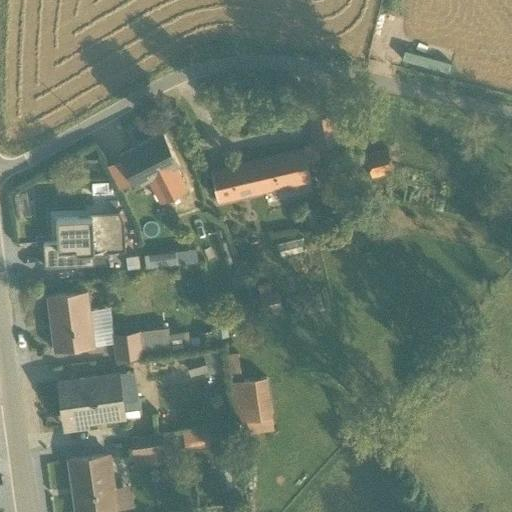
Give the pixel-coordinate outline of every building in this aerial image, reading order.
[(333,114),(333,113),(308,119),(313,143),(303,146),(307,163),(319,160),(316,149),(339,143),(333,114)] [(162,133),(118,156),(135,189),(179,166),(162,133)] [(210,171),(218,203),(310,182),(303,149),(210,171)] [(392,167),(388,149),(364,155),(371,181),(385,177),(383,169),(392,167)] [(29,192),(15,193),(18,213),(31,212),(29,192)] [(307,210),(309,227),(321,225),(318,208),(307,210)] [(91,218),(56,220),(57,243),(42,244),(44,267),(105,264),(104,253),(123,252),(121,222),(116,213),(91,215),(91,218)] [(197,246),(145,254),(147,267),(199,259),(197,246)] [(267,285),(256,287),(259,299),(251,301),(254,312),(262,310),(263,314),(280,310),(275,293),(270,294),(267,285)] [(168,334),(167,328),(113,334),(109,308),(106,308),(90,310),(87,292),(46,297),(54,351),(112,344),(114,360),(143,356),(143,354),(189,347),(190,347),(188,332),(168,334)] [(233,349),(252,343),(249,332),(246,333),(239,315),(214,323),(220,341),(229,339),(233,349)] [(213,344),(211,332),(198,334),(199,345),(213,344)] [(185,359),(190,377),(207,373),(208,374),(223,369),(218,349),(201,351),(201,354),(185,359)] [(64,430),(88,427),(88,424),(125,419),(126,418),(139,416),(133,372),(57,382),(64,430)] [(271,419),(266,378),(264,378),(231,383),(236,423),(237,423),(271,419)] [(208,430),(183,433),(184,447),(229,442),(228,431),(208,433),(208,430)] [(130,439),(134,467),(165,463),(164,452),(178,450),(176,432),(130,439)] [(239,447),(230,448),(233,468),(242,466),(239,447)] [(110,454),(69,460),(75,511),(86,511),(133,506),(130,486),(115,487),(110,454)]
